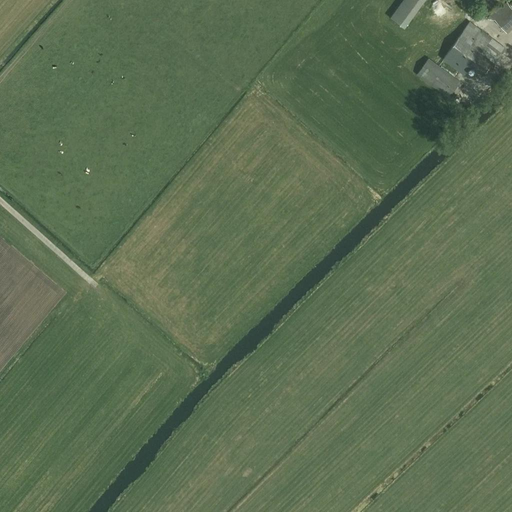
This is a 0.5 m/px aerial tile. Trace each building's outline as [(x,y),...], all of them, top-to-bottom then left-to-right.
[(403,0),(390,18),(404,28),(424,0),(403,0)] [(501,1),(502,2),(503,0),(484,0),(476,8),(486,17),(501,1)] [(507,33),(511,27),(511,8),(509,6),(507,1),(486,18),(487,18),(494,19),(507,33)] [(462,31),(463,32),(442,59),(464,76),(471,67),(484,76),(493,62),(495,63),(505,50),(469,22),(462,31)] [(459,83),(428,59),(417,74),(449,98),(459,83)]
